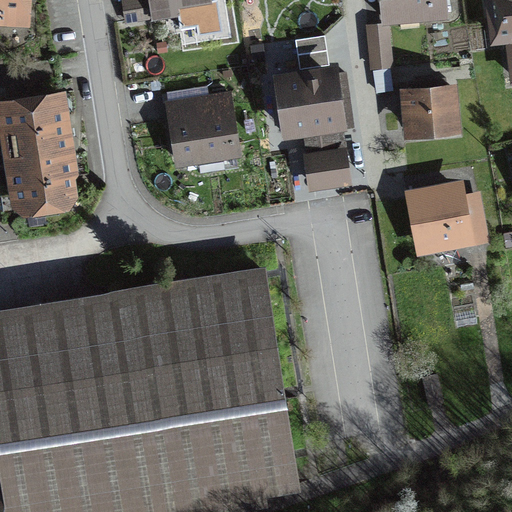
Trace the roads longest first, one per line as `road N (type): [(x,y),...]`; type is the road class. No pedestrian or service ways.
road 1 (residential): [(251,511),(511,409)]
road 2 (residential): [(90,0),(121,212)]
